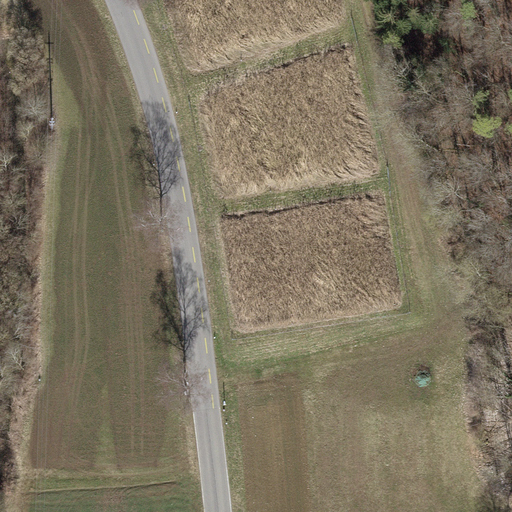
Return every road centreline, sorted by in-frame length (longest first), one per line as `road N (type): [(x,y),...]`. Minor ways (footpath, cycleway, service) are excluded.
road 1 (primary): [(125,0),(179,165),(218,511)]
road 2 (track): [(368,0),(439,283)]
